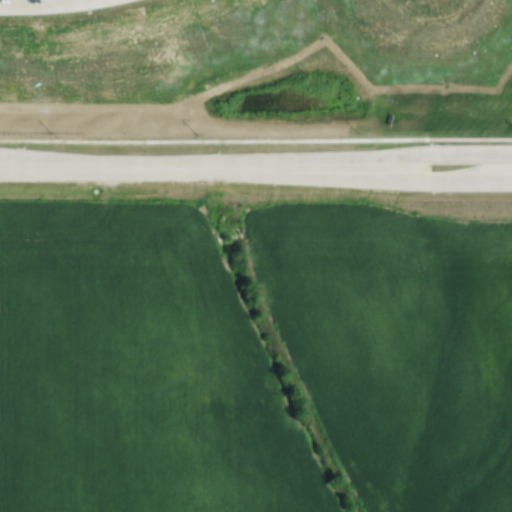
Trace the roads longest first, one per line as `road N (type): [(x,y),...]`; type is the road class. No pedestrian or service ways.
road 1 (tertiary): [(378,168),(0,165)]
road 2 (tertiary): [(511,155),(418,156),(378,168),(416,184),(511,184)]
